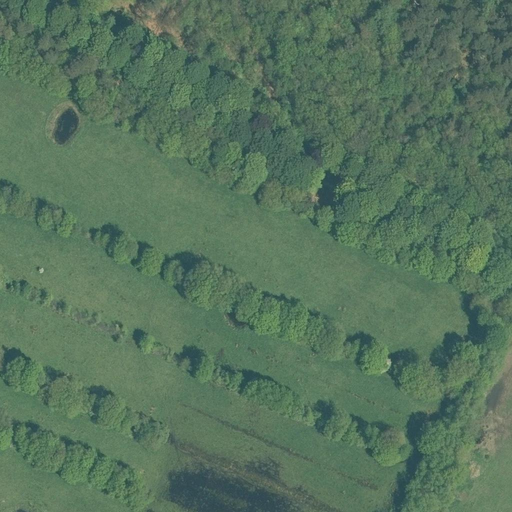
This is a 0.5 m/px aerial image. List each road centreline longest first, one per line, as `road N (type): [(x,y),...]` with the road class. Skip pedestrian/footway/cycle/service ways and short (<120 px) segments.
road 1 (track): [(9,0),(305,173)]
road 2 (track): [(511,280),(305,173)]
